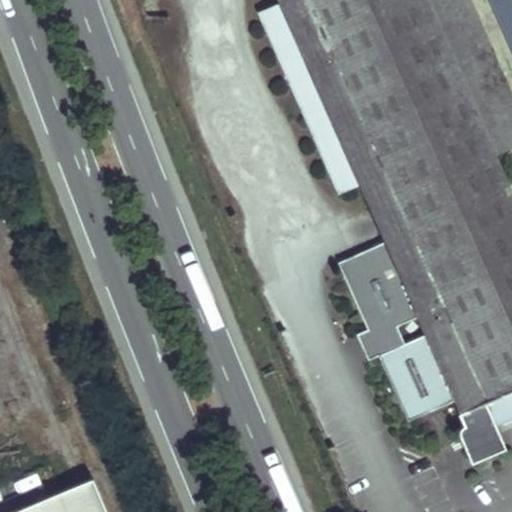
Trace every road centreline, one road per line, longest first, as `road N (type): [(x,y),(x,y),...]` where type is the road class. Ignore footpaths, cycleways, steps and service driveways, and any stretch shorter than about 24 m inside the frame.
road 1 (primary): [(16,0),(126,301),(219,511)]
road 2 (primary): [(282,511),(79,0)]
